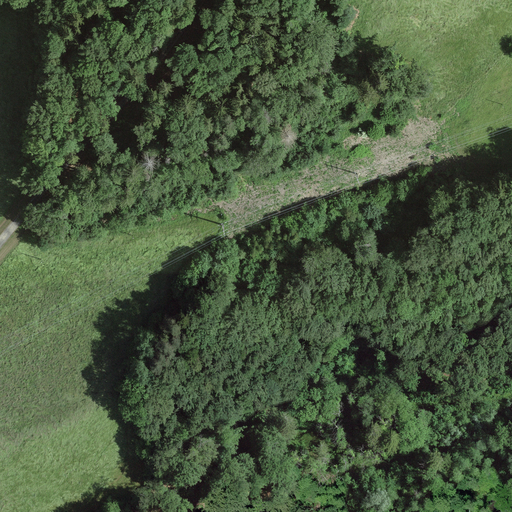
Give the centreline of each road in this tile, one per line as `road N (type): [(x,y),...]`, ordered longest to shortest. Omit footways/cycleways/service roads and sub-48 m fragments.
road 1 (unclassified): [(0,249),(201,0)]
road 2 (track): [(157,64),(103,56),(77,40),(58,0)]
